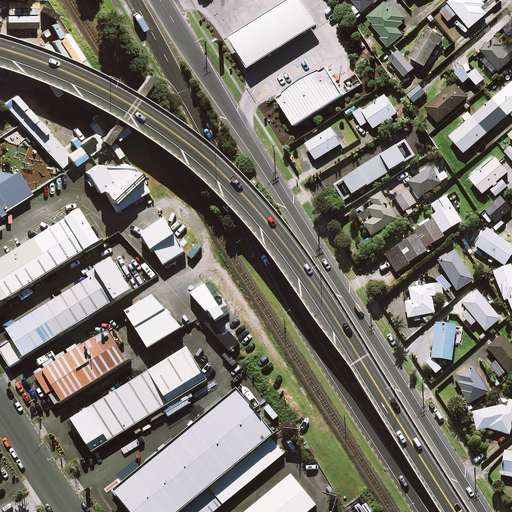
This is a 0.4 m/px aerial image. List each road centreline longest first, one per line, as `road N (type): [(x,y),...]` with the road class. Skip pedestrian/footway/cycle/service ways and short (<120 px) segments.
road 1 (trunk): [(453,511),(250,208),(154,123),(0,49)]
road 2 (secondary): [(160,0),(485,511)]
road 3 (secondary): [(422,511),(133,0)]
road 4 (unclassified): [(0,405),(71,511)]
